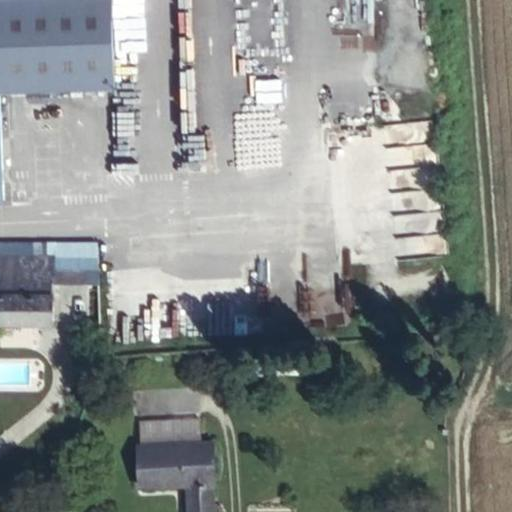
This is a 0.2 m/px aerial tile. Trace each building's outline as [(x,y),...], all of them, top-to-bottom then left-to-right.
[(113,0),(0,0),(0,199),(5,199),(0,91),(116,88),(113,0)] [(2,254),(2,281),(2,294),(0,293),(0,322),(55,323),(55,294),(53,294),(53,282),(53,254),(2,254)] [(53,254),(53,282),(88,283),(88,255),(53,254)] [(142,446),(201,443),(200,419),(140,422),(142,446)] [(214,443),(201,443),(142,446),(139,446),(141,487),(188,485),(189,511),(215,511),(214,485),(216,485),(214,443)]
